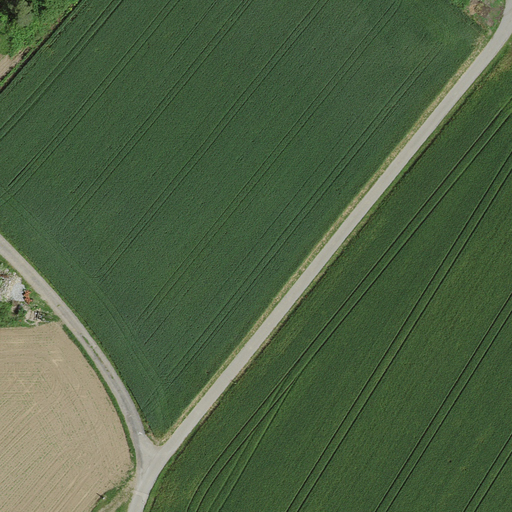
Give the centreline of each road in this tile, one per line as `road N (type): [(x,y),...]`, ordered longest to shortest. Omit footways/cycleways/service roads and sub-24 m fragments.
road 1 (unclassified): [(511,14),(494,47),(175,442),(136,511)]
road 2 (track): [(107,511),(155,470),(110,372),(0,243)]
